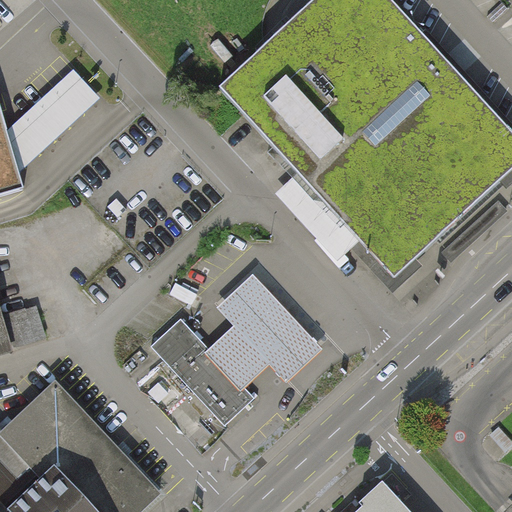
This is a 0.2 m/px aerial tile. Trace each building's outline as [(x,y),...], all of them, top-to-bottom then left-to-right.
[(511,122),(400,0),(325,0),(229,87),(405,282),(511,185),(511,122)] [(8,133),(20,175),(101,101),(74,72),(8,133)] [(0,105),(0,198),(25,191),(20,175),(8,133),(0,105)] [(239,328),(212,353),(249,392),(275,368),(293,386),(329,352),(258,276),(222,310),(239,328)] [(0,358),(18,353),(0,290),(0,358)] [(258,402),(249,392),(212,353),(183,321),(154,348),(229,428),(258,402)] [(63,381),(0,439),(0,455),(34,493),(20,506),(25,511),(151,511),(169,496),(63,381)] [(511,440),(500,427),(491,435),(506,453),(511,447),(511,440)] [(0,511),(25,511),(20,506),(34,493),(0,455),(0,511)] [(412,511),(388,485),(358,511),(412,511)]
